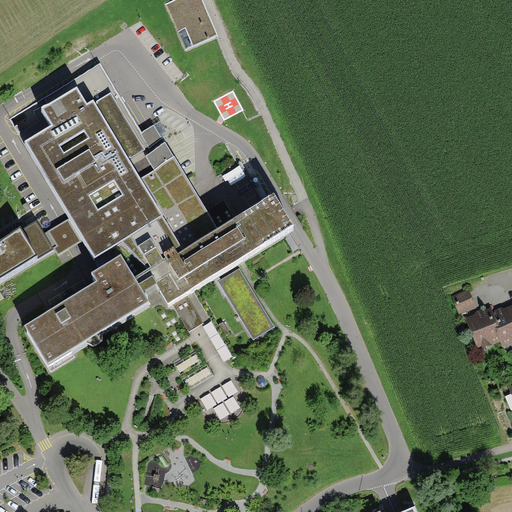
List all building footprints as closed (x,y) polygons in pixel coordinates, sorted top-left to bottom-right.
[(219,37),(203,0),(175,0),(165,5),(185,52),(219,37)] [(11,122),(71,219),(84,242),(96,261),(108,254),(109,255),(112,259),(121,254),(149,274),(136,282),(144,296),(157,288),(169,307),(293,230),(275,198),(217,232),(155,130),(141,137),(100,68),(11,122)] [(57,257),(84,242),(71,219),(48,233),(57,247),(52,250),(57,257)] [(0,244),(0,283),(52,252),(45,240),(36,226),(22,235),(20,232),(0,244)] [(97,285),(25,329),(49,369),(151,306),(144,296),(136,282),(121,258),(92,277),(97,285)] [(274,328),(239,270),(217,283),(253,341),(274,328)] [(469,292),(452,299),(459,316),(476,309),(469,292)] [(496,310),(497,313),(494,314),(500,329),(495,331),(500,343),(502,349),(511,344),(511,305),(504,309),(503,307),(496,310)] [(476,314),(465,319),(478,352),(500,343),(495,331),(500,329),(494,314),(492,308),(484,311),(483,309),(475,312),(476,314)] [(222,365),(231,361),(215,325),(207,328),(222,365)] [(208,411),(215,408),(220,420),(241,410),(234,395),(238,394),(234,385),(203,398),(208,411)]
